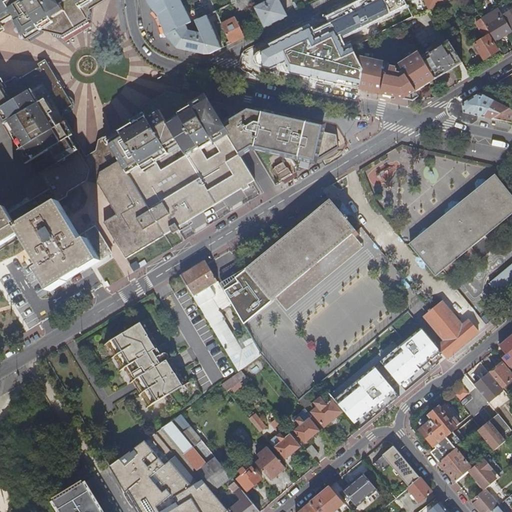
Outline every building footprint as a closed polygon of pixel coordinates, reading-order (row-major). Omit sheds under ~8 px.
[(0,0),(0,29),(4,26),(3,24),(15,16),(26,34),(51,20),(56,26),(57,29),(64,30),(83,19),(85,9),(86,4),(92,0),(94,2),(97,0),(0,0)] [(147,0),(148,3),(155,10),(159,15),(162,22),(165,32),(166,37),(167,37),(201,21),(196,12),(209,6),(206,0),(147,0)] [(236,14),(254,5),(251,0),(244,0),(237,4),(234,5),(232,6),(236,14)] [(285,19),(288,18),(279,0),(276,0),(256,10),(258,14),(265,29),(285,19)] [(424,0),(429,11),(445,3),(443,1),(443,0),(424,0)] [(413,2),(407,5),(414,18),(420,15),(413,2)] [(366,6),(359,10),(359,11),(373,39),(401,24),(414,18),(407,5),(374,22),(366,6)] [(221,21),(236,14),(232,6),(218,12),(221,21)] [(57,29),(56,26),(53,28),(52,33),(54,36),(60,37),(64,35),(67,36),(72,33),(73,30),(80,26),(83,26),(88,23),(88,21),(91,19),(92,14),(91,11),(85,9),(83,19),(64,30),(57,29)] [(495,42),(511,31),(511,30),(503,16),(499,10),(482,21),(491,35),(495,42)] [(373,39),(359,11),(332,24),(341,43),(362,33),(366,42),(373,39)] [(511,11),(503,16),(511,30),(511,11)] [(473,25),(476,24),(482,20),(479,15),(470,20),(473,25)] [(201,21),(167,37),(177,50),(203,56),(213,55),(223,50),(209,17),(201,21)] [(240,42),(246,39),(236,20),(223,26),(224,28),(231,46),(240,42)] [(498,51),(489,36),(491,35),(482,21),(482,20),(476,24),(485,39),(475,45),(484,60),(498,51)] [(278,72),(299,77),(300,75),(326,62),(327,62),(310,29),(271,48),(254,56),(253,66),(278,72)] [(498,51),(500,50),(495,42),(491,35),(489,36),(498,51)] [(462,64),(450,44),(424,60),(436,80),(462,64)] [(364,70),(360,90),(382,95),(404,100),(412,95),(436,81),(436,80),(424,60),(415,46),(402,54),(407,62),(399,66),(400,67),(397,69),(388,67),(389,64),(361,57),(360,62),(364,70)] [(353,48),(346,52),(351,64),(359,61),(353,48)] [(300,75),(299,77),(320,81),(349,87),(352,68),(326,62),(300,75)] [(64,96),(45,64),(19,80),(27,93),(1,108),(9,121),(7,123),(14,135),(14,136),(22,149),(23,149),(30,161),(32,160),(50,149),(56,159),(58,162),(40,173),(22,185),(29,199),(42,220),(61,208),(59,202),(87,179),(90,168),(78,148),(59,117),(62,109),(62,107),(68,103),(64,96)] [(27,93),(19,80),(18,80),(5,88),(1,82),(0,81),(0,109),(1,108),(27,93)] [(492,120),(510,109),(494,101),(480,95),(463,105),(464,113),(478,116),(492,120)] [(67,96),(64,96),(68,103),(62,107),(62,109),(65,111),(68,111),(70,111),(72,109),(73,108),(74,107),(75,105),(75,103),(75,101),(73,98),(72,97),(69,96),(67,96)] [(224,132),(206,101),(200,105),(168,96),(149,107),(142,111),(145,116),(133,124),(132,123),(119,131),(121,133),(108,141),(119,159),(100,171),(97,181),(117,213),(104,221),(126,258),(172,230),(173,233),(180,229),(179,226),(241,188),(242,191),(249,187),(247,184),(254,180),(237,153),(224,132)] [(492,120),(511,124),(511,122),(511,110),(510,109),(492,120)] [(259,112),(248,110),(241,114),(318,131),(319,126),(297,121),(276,116),(259,112)] [(241,114),(235,118),(251,145),(252,146),(290,154),(289,157),(297,170),(299,169),(336,147),(334,135),(318,131),(241,114)] [(251,145),(235,118),(233,119),(237,124),(224,132),(237,153),(251,145)] [(50,149),(32,160),(37,169),(40,173),(58,162),(56,159),(50,149)] [(280,164),(272,168),(272,169),(271,171),(270,172),(276,182),(278,183),(280,182),(280,180),(288,175),(289,174),(289,172),(288,170),(285,170),(282,165),(280,164)] [(97,181),(100,171),(95,169),(90,168),(87,179),(92,180),(97,181)] [(511,197),(495,176),(410,246),(436,278),(443,271),(471,248),(477,256),(481,261),(495,249),(492,244),(491,244),(485,237),(511,214),(511,197)] [(6,211),(20,234),(42,220),(29,199),(6,211)] [(275,297),(352,234),(354,236),(357,233),(348,222),(351,220),(348,216),(345,218),(331,199),(246,269),(272,300),(275,297)] [(6,211),(4,207),(0,209),(0,245),(20,234),(6,211)] [(78,234),(61,208),(42,220),(20,234),(51,290),(100,261),(86,238),(82,240),(78,234)] [(511,227),(511,214),(485,237),(491,244),(492,244),(511,227)] [(91,228),(78,234),(82,240),(86,238),(100,261),(107,256),(91,228)] [(354,236),(352,234),(275,297),(287,310),(362,248),(363,250),(365,249),(354,236)] [(471,248),(443,271),(450,279),(477,256),(471,248)] [(231,303),(205,260),(193,267),(181,275),(238,371),(240,369),(260,354),(261,354),(248,332),(235,340),(223,319),(224,318),(219,310),(231,303)] [(506,303),(511,298),(511,266),(490,285),(506,303)] [(437,348),(446,359),(479,332),(470,321),(463,327),(442,303),(425,317),(445,342),(437,348)] [(149,405),(184,384),(169,359),(171,357),(167,349),(161,352),(142,321),(107,342),(123,368),(126,366),(149,405)] [(506,355),(502,358),(505,361),(510,368),(511,366),(511,337),(511,338),(500,347),(506,355)] [(503,387),(511,380),(511,375),(503,365),(492,374),(503,387)] [(240,369),(238,371),(239,371),(234,374),(239,381),(245,376),(240,369)] [(239,381),(234,374),(221,384),(226,390),(230,387),(239,381)] [(490,376),(476,388),(488,403),(502,391),(490,376)] [(386,405),(398,396),(384,379),(372,389),(385,406),(386,405)] [(242,385),(239,381),(230,387),(233,391),(242,385)] [(341,411),(343,410),(330,394),(327,396),(331,400),(326,405),(321,398),(316,403),(319,406),(312,412),(324,426),(342,412),(341,411)] [(310,403),(305,396),(299,401),(305,408),(310,403)] [(315,426),(318,424),(305,408),(293,419),(294,421),(296,420),(301,426),(295,430),(305,442),(319,430),(315,426)] [(434,447),(460,424),(455,418),(450,421),(439,408),(438,408),(429,415),(429,416),(430,417),(429,418),(429,423),(430,424),(422,431),(434,447)] [(250,419),(260,432),(266,427),(256,414),(255,414),(254,412),(250,415),(251,417),(250,419)] [(171,421),(202,459),(211,451),(181,414),(171,421)] [(479,431),(495,451),(505,442),(500,434),(508,427),(498,415),(479,431)] [(230,511),(259,511),(260,511),(216,457),(206,464),(202,459),(171,421),(162,428),(215,491),(216,493),(218,491),(216,489),(223,483),(227,488),(229,486),(241,500),(230,510),(229,510),(230,511)] [(230,511),(229,510),(230,510),(216,493),(215,491),(162,428),(111,466),(111,467),(137,511),(230,511)] [(238,444),(241,447),(245,443),(237,433),(232,436),(236,441),(238,444)] [(271,441),(286,459),(300,447),(291,434),(285,439),(281,433),(271,441)] [(306,450),(312,458),(318,453),(311,445),(306,450)] [(409,487),(421,478),(394,446),(383,455),(409,487)] [(257,463),(271,480),(286,468),(268,447),(263,451),(259,447),(256,450),(259,454),(258,455),(261,459),(257,463)] [(449,474),(456,483),(469,472),(473,469),(457,450),(455,451),(440,463),(449,474)] [(469,472),(485,491),(501,478),(484,459),(473,469),(469,472)] [(252,487),(255,491),(260,488),(257,483),(262,479),(251,467),(247,471),(244,467),(239,471),(242,475),(237,479),(247,491),(252,487)] [(363,473),(351,482),(364,498),(376,489),(363,473)] [(430,490),(421,478),(409,487),(408,488),(412,493),(411,495),(414,499),(416,498),(419,501),(432,491),(430,490)] [(102,511),(85,482),(72,490),(56,500),(61,508),(59,509),(60,511),(102,511)] [(364,498),(351,482),(343,489),(356,505),(364,498)] [(335,511),(345,504),(330,486),(321,493),(311,502),(319,511),(335,511)] [(480,511),(491,511),(498,507),(485,491),(472,502),(480,511)] [(397,497),(396,498),(386,506),(391,511),(397,508),(399,509),(404,505),(397,497)] [(449,511),(445,507),(440,501),(427,511),(449,511)] [(319,511),(311,502),(305,507),(298,511),(319,511)]
